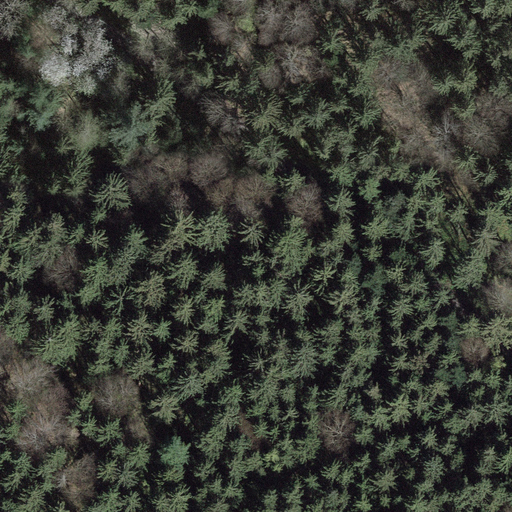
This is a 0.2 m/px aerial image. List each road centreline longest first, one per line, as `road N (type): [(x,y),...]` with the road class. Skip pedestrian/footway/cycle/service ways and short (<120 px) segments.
road 1 (track): [(69,0),(511,345)]
road 2 (track): [(261,511),(374,456),(480,423),(511,422)]
